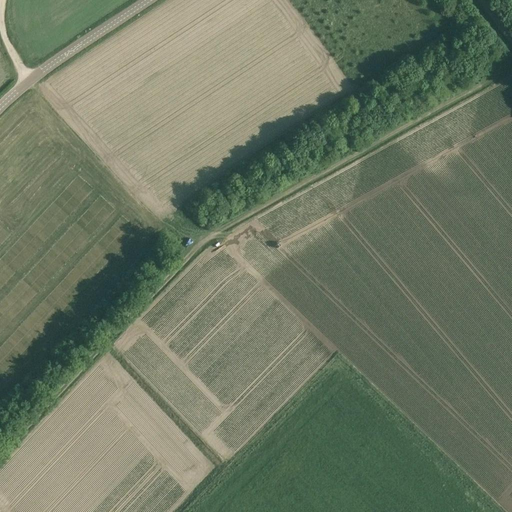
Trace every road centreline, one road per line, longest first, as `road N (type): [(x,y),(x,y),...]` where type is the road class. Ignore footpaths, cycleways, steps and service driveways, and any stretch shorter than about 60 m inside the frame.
road 1 (track): [(0,456),(191,255),(511,68)]
road 2 (tertiary): [(0,108),(151,0)]
